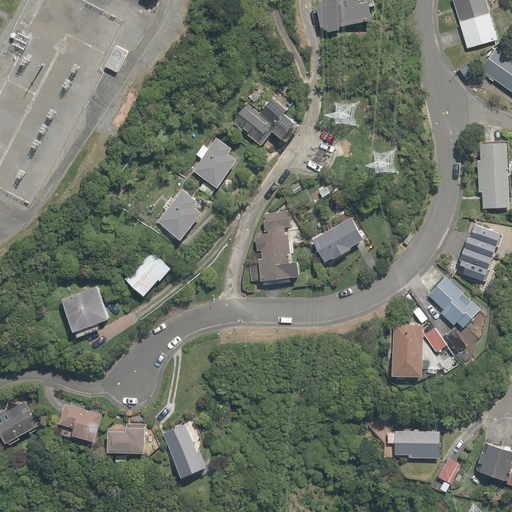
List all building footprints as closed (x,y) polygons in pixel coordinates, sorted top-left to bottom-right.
[(334,0),(335,5),(323,6),(326,33),(332,32),(332,37),(354,35),(353,30),(384,27),(382,7),(373,8),(372,1),(367,1),(366,0),(334,0)] [(493,0),(455,0),(470,52),(506,42),(493,0)] [(511,50),(503,45),(483,75),(511,93),(511,107),(511,109),(511,110),(511,50)] [(132,54),(118,47),(108,66),(121,74),(132,54)] [(293,119),(300,109),(271,87),(269,91),(256,81),(227,119),(267,150),(279,135),(286,141),(300,125),(293,119)] [(358,129),(337,137),(346,160),(367,152),(358,129)] [(205,144),(197,155),(206,162),(197,172),(223,193),(246,164),(235,156),(239,151),(219,135),(209,147),(205,144)] [(485,195),(485,211),(511,211),(511,144),(485,145),(485,160),(480,160),(480,195),(485,195)] [(300,180),(287,187),(289,191),(293,189),(297,195),(306,190),(300,180)] [(334,184),(320,192),(324,199),(338,191),(334,184)] [(173,196),(164,207),(170,212),(161,223),(186,243),(209,216),(201,210),(205,205),(188,191),(179,201),(173,196)] [(298,262),(291,228),(296,227),(293,212),(263,218),(267,236),(256,238),(259,252),(265,251),(267,259),(259,261),(265,286),(310,276),(306,260),(298,262)] [(358,215),(315,235),(330,269),(374,249),(358,215)] [(511,240),(480,226),(460,273),(492,286),(511,240)] [(179,272),(155,250),(129,279),(153,301),(179,272)] [(437,300),(430,307),(439,316),(442,313),(457,328),(461,324),(467,331),(485,314),(450,277),(431,294),(437,300)] [(101,282),(63,298),(81,341),(119,324),(101,282)] [(424,323),(396,323),(397,383),(426,383),(424,323)] [(437,327),(426,335),(440,355),(451,347),(443,336),(437,327)] [(460,331),(451,338),(464,355),(473,348),(460,331)] [(29,419),(21,402),(0,412),(0,431),(5,429),(15,449),(46,434),(37,415),(29,419)] [(107,415),(69,406),(64,426),(82,430),(80,440),(100,445),(107,415)] [(135,433),(115,434),(115,456),(155,456),(154,426),(135,426),(135,433)] [(193,426),(167,439),(191,483),(216,470),(193,426)] [(444,436),(393,434),(392,448),(402,448),(401,458),(414,458),(414,461),(443,461),(444,436)] [(511,453),(486,443),(474,472),(511,487),(511,453)] [(456,485),(465,464),(450,457),(440,479),(456,485)]
